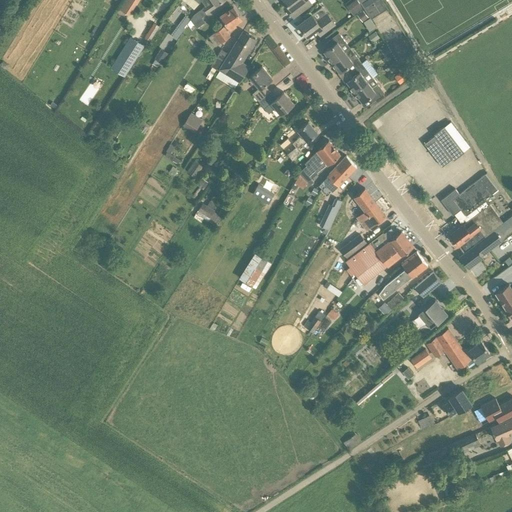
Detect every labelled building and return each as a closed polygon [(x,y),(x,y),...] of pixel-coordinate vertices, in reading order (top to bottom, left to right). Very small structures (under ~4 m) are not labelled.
[(139,0),(126,0),(121,11),(131,16),(139,0)] [(186,0),(186,1),(195,8),(200,3),(202,1),(203,0),(186,0)] [(193,31),(197,28),(205,22),(202,17),(218,6),(216,5),(222,0),(203,0),(202,1),(206,7),(195,15),(191,20),(188,24),(193,31)] [(315,0),(283,0),(290,8),(288,10),(294,18),(312,4),(311,3),(316,0),(315,0)] [(357,0),(355,0),(350,4),(357,14),(364,9),(357,0)] [(382,0),(359,0),(371,19),(388,8),(382,0)] [(209,37),(216,46),(230,36),(226,31),(229,29),(230,30),(236,25),(235,24),(242,19),(234,7),(221,16),(227,25),(224,28),(223,27),(209,37)] [(368,17),(363,11),(358,15),(363,21),(368,17)] [(307,36),(320,27),(325,33),(335,25),(326,13),(316,21),(312,14),(298,24),(307,36)] [(184,29),(190,19),(185,16),(171,35),(177,40),(184,29)] [(144,37),(150,41),(159,26),(154,23),(144,37)] [(243,31),(222,66),(221,69),(241,81),(249,68),(241,63),(255,39),(243,31)] [(375,32),(368,36),(373,43),(379,38),(375,32)] [(324,52),(332,62),(350,48),(339,33),(327,42),(330,47),(324,52)] [(144,46),(130,37),(111,68),(125,77),(144,46)] [(390,52),(386,47),(381,50),(385,56),(390,52)] [(350,48),(332,62),(340,72),(346,68),(349,72),(357,67),(362,63),(350,48)] [(161,49),(155,59),(162,63),(168,53),(161,49)] [(218,70),(228,53),(221,49),(211,66),(212,67),(218,70)] [(362,63),(357,67),(349,72),(353,77),(347,82),(354,92),(368,82),(373,78),(362,63)] [(259,101),(269,93),(264,88),(263,86),(272,78),(262,66),(250,76),(259,88),(252,94),(259,101)] [(406,79),(401,73),(395,77),(401,83),(406,79)] [(92,79),(84,96),(92,100),(101,84),(92,79)] [(368,82),(354,92),(362,102),(369,97),(372,102),(385,93),(377,84),(372,88),(368,82)] [(269,93),(259,101),(268,113),(275,107),(280,113),(293,103),(284,92),(274,100),(269,93)] [(183,125),(194,132),(203,119),(191,112),(183,125)] [(150,126),(144,122),(139,130),(146,134),(150,126)] [(292,143),(295,147),(287,154),(292,160),(301,153),(297,148),(317,132),(308,122),(293,134),(297,139),(292,143)] [(435,135),(424,143),(442,166),(453,158),(454,160),(463,152),(462,152),(443,127),(434,134),(435,135)] [(305,163),(307,165),(299,173),(308,182),(328,165),(340,154),(328,140),(317,151),(317,152),(305,163)] [(318,186),(321,189),(327,183),(333,190),(338,185),(338,186),(356,166),(346,156),(328,176),(324,180),(318,186)] [(194,160),(187,171),(196,177),(203,166),(194,160)] [(498,190),(485,174),(460,193),(456,187),(441,198),(453,214),(454,213),(461,222),(464,219),(467,217),(466,216),(465,215),(498,190)] [(264,187),(258,184),(252,195),(269,204),(273,197),(262,191),(264,187)] [(311,193),(316,196),(319,191),(314,188),(311,193)] [(354,197),(365,211),(376,202),(365,188),(354,197)] [(305,203),(311,206),(314,201),(308,198),(305,203)] [(323,227),(326,228),(329,230),(342,201),(335,198),(332,205),(333,205),(323,227)] [(211,200),(207,206),(215,211),(218,204),(211,200)] [(376,202),(365,211),(357,217),(367,229),(386,215),(376,202)] [(210,218),(215,211),(207,206),(203,203),(198,211),(210,218)] [(503,223),(490,204),(480,212),(467,222),(450,235),(458,246),(472,235),(482,226),(488,234),(494,229),(503,223)] [(464,219),(467,222),(480,212),(477,208),(466,216),(467,217),(464,219)] [(511,215),(503,223),(494,229),(495,231),(502,240),(511,233),(511,215)] [(354,273),(357,276),(406,237),(401,231),(396,235),(391,228),(384,234),(383,233),(346,261),(350,267),(347,269),(351,275),(354,273)] [(495,231),(460,257),(468,268),(483,257),(482,256),(502,240),(495,231)] [(347,257),(366,242),(360,235),(341,250),(347,257)] [(413,247),(406,237),(357,276),(364,285),(401,256),(413,247)] [(325,252),(331,255),(336,247),(330,243),(325,252)] [(383,299),(405,282),(412,277),(428,265),(417,251),(402,263),(406,269),(385,285),(379,294),(383,299)] [(255,253),(240,277),(255,287),(271,263),(255,253)] [(498,261),(504,269),(511,262),(511,257),(508,253),(498,261)] [(499,273),(504,269),(498,261),(493,265),(499,273)] [(442,282),(433,272),(415,287),(424,297),(442,282)] [(511,289),(509,284),(495,293),(505,308),(511,303),(511,289)] [(404,297),(399,292),(387,304),(392,309),(404,297)] [(435,299),(418,313),(431,328),(448,314),(435,299)] [(385,316),(392,309),(387,304),(386,304),(380,310),(385,316)] [(327,314),(329,315),(333,318),(333,319),(334,319),(339,314),(332,309),(327,314)] [(319,311),(315,316),(321,321),(325,315),(319,311)] [(324,330),(330,322),(326,318),(319,326),(324,330)] [(316,327),(310,323),(307,328),(313,332),(316,327)] [(426,343),(435,356),(445,349),(458,368),(467,362),(470,360),(469,359),(466,354),(464,352),(448,328),(426,343)] [(261,337),(259,343),(266,347),(269,341),(261,337)] [(481,341),(464,352),(466,354),(469,359),(470,360),(467,362),(469,366),(477,361),(489,353),(481,341)] [(412,361),(416,367),(431,357),(425,348),(417,354),(410,359),(412,361)] [(383,383),(394,374),(391,371),(380,380),(383,383)] [(361,402),(368,397),(383,384),(380,380),(355,401),(358,405),(361,402)] [(317,386),(312,391),(315,394),(320,389),(317,386)] [(451,416),(472,404),(462,389),(449,397),(451,401),(444,406),(451,416)] [(307,395),(311,400),(316,396),(312,392),(307,395)] [(511,398),(494,409),(500,421),(511,414),(511,398)] [(427,416),(418,421),(422,429),(431,424),(427,416)] [(496,439),(497,439),(500,446),(511,441),(508,434),(511,432),(511,417),(491,428),(496,439)] [(433,465),(480,444),(475,434),(428,455),(433,465)] [(348,449),(356,444),(352,437),(343,442),(348,449)]
